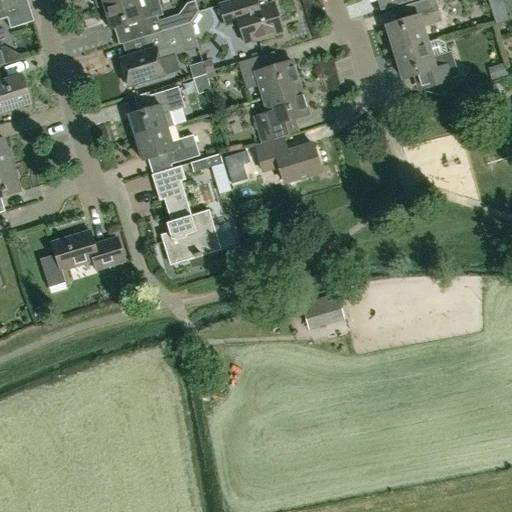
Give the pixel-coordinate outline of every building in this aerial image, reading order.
[(0,0),(0,21),(8,19),(11,29),(33,22),(26,0),(0,0)] [(96,0),(99,6),(102,4),(104,8),(131,0),(96,0)] [(159,22),(157,17),(161,16),(156,0),(131,0),(104,8),(110,31),(134,24),(139,40),(144,38),(162,32),(180,27),(177,16),(159,22)] [(274,4),(259,8),(256,0),(237,0),(219,6),(226,27),(238,23),(245,44),(283,33),(274,4)] [(387,27),(395,54),(439,40),(438,40),(427,43),(423,28),(442,22),(434,0),(428,0),(407,7),(411,20),(387,27)] [(177,73),(172,57),(186,53),(198,49),(190,24),(180,27),(162,32),(144,38),(148,52),(120,60),(128,88),(177,73)] [(403,81),(413,78),(417,90),(459,77),(451,52),(448,53),(445,43),(439,40),(395,54),(403,81)] [(238,63),(243,81),(246,90),(260,86),(264,100),(300,89),(292,62),(268,69),(264,55),(238,63)] [(21,76),(2,82),(0,75),(0,113),(29,104),(21,76)] [(189,77),(191,94),(204,92),(202,76),(189,77)] [(175,127),(171,113),(185,109),(178,88),(150,97),(154,108),(129,116),(136,139),(175,127)] [(263,145),(289,136),(300,133),(295,119),(308,115),(300,89),(264,100),(268,113),(254,117),(263,145)] [(171,143),(167,129),(175,127),(136,139),(143,162),(167,154),(171,165),(199,157),(193,136),(171,143)] [(0,169),(12,166),(3,139),(0,140),(0,169)] [(284,183),(322,172),(314,146),(288,153),(284,140),(255,148),(263,173),(280,167),(284,183)] [(20,193),(12,166),(0,169),(0,214),(5,213),(1,199),(20,193)] [(170,266),(222,250),(209,211),(192,216),(181,182),(186,180),(181,167),(152,176),(160,201),(165,200),(172,222),(167,224),(171,239),(163,242),(170,266)] [(119,239),(106,243),(95,246),(90,232),(52,244),(56,256),(41,260),(49,289),(66,284),(62,271),(94,262),(97,271),(126,262),(119,239)] [(333,322),(328,304),(327,302),(304,310),(309,329),(333,322)]
